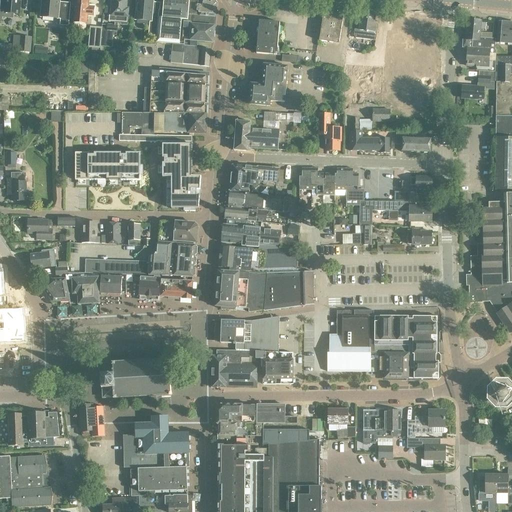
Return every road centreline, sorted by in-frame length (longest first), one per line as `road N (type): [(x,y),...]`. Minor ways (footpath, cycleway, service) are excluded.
road 1 (residential): [(462,382),(409,397),(204,396),(204,511)]
road 2 (residential): [(0,212),(210,218),(216,160)]
road 3 (residential): [(452,166),(216,160)]
road 4 (residential): [(462,382),(449,291),(452,166)]
road 5 (residential): [(452,166),(454,0)]
road 6 (residential): [(216,160),(229,0)]
road 7 (residential): [(85,511),(67,404),(61,386),(43,373)]
road 8 (residential): [(0,252),(42,317),(43,373)]
